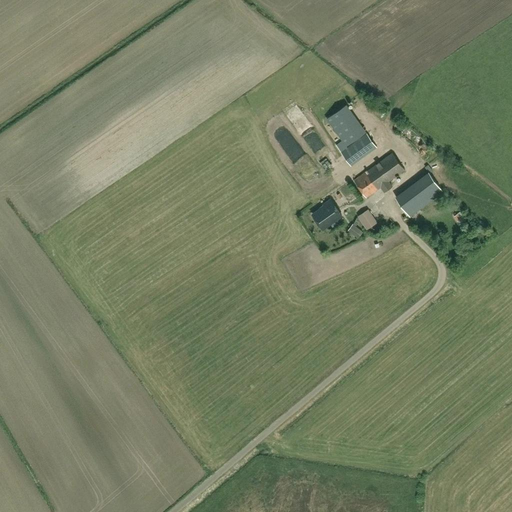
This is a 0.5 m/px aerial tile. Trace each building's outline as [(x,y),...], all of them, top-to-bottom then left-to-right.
[(351,166),(377,147),(367,134),(348,148),(347,147),(366,133),(346,105),(327,119),(343,141),(336,146),(351,166)] [(326,155),(333,151),(325,139),(318,143),(326,155)] [(389,181),(405,170),(393,153),(354,180),(366,197),(380,187),(384,192),(392,186),(389,181)] [(410,217),(443,192),(429,174),(396,199),(410,217)] [(346,201),(358,195),(352,185),(341,191),(346,201)] [(324,206),(313,214),(323,228),(341,215),(331,200),(323,205),(324,206)] [(377,223),(368,210),(358,217),(367,230),(377,223)] [(438,226),(445,237),(455,231),(448,220),(438,226)] [(352,233),(358,238),(363,232),(356,227),(352,233)]
